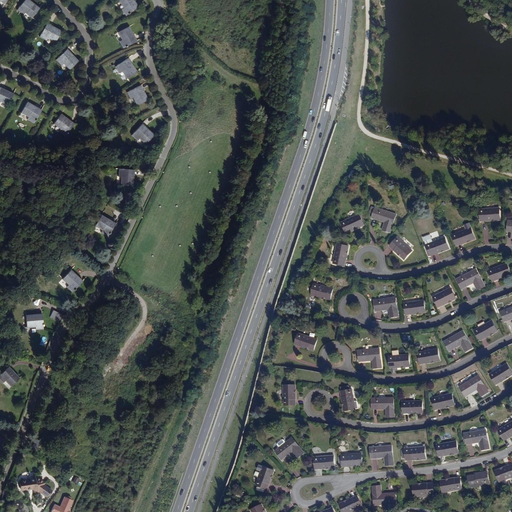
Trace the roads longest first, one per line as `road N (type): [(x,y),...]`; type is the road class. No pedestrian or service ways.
road 1 (primary): [(330,0),(315,109),(176,511)]
road 2 (primary): [(188,511),(320,130),(342,0)]
road 3 (residential): [(0,484),(53,340),(107,274),(173,137),(175,122),(146,53),(157,0)]
road 4 (track): [(367,0),(362,125),(511,171)]
road 5 (residential): [(328,412),(372,426),(417,424),(468,413),(511,387)]
road 6 (residential): [(346,364),(352,376),(442,373),(511,338)]
road 7 (residential): [(360,317),(386,328),(435,321),(511,285)]
road 8 (residential): [(511,448),(484,460),(364,476)]
road 9 (residential): [(511,250),(486,248),(409,275),(378,270)]
road 10 (residential): [(364,476),(300,482),(296,500),(307,504),(337,492)]
